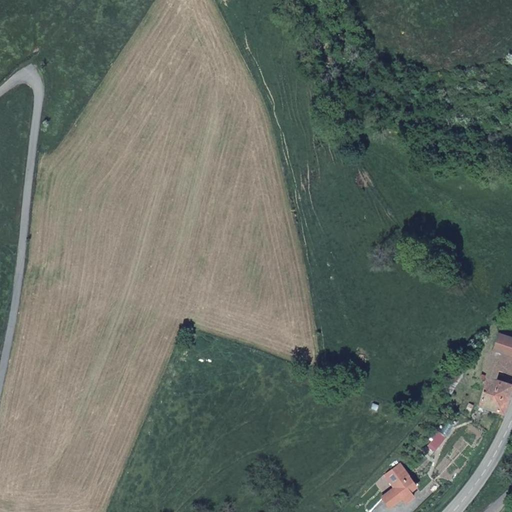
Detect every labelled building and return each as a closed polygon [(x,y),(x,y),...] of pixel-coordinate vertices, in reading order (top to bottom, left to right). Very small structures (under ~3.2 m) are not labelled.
[(495,349),(493,350),(503,354),(497,370),(511,375),(511,372),(511,337),(500,333),(495,349)] [(487,377),(494,380),(497,370),(503,354),(493,350),(487,359),(482,370),(482,372),(482,374),(484,376),(487,377)] [(511,385),(494,380),(487,377),(478,404),(504,412),(511,387),(511,385)] [(435,451),(446,437),(439,432),(429,446),(435,451)] [(417,483),(400,463),(386,475),(396,486),(383,498),(391,506),(403,496),(408,502),(414,495),(410,491),(417,483)]
